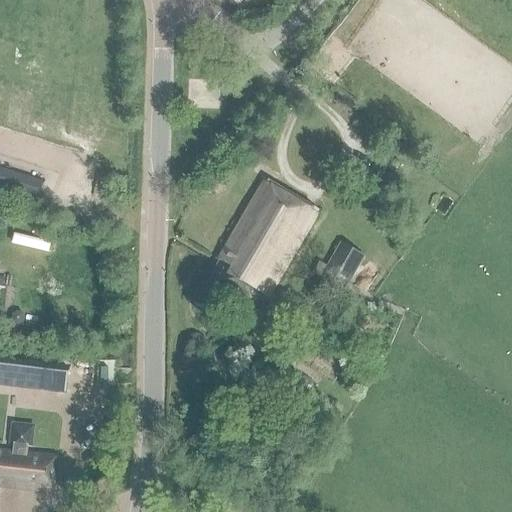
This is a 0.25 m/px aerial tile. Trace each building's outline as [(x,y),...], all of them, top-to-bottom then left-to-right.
[(0,169),(0,186),(37,198),(42,183),(0,169)] [(262,178),(214,260),(219,262),(193,306),(211,316),(224,294),(258,314),(318,211),(262,178)] [(320,279),(343,292),(363,257),(340,244),(327,267),(320,279)] [(39,276),(44,256),(9,249),(5,268),(39,276)] [(320,279),(327,267),(318,262),(311,274),(320,279)] [(225,315),(234,320),(240,310),(231,305),(225,315)] [(24,317),(21,312),(15,311),(11,314),(10,320),(13,324),(19,325),(23,322),(24,317)] [(45,365),(0,359),(0,385),(42,390),(45,365)] [(311,383),(304,378),(301,377),(298,378),(296,381),(297,387),(304,392),(308,392),(310,391),(312,389),(313,386),(311,383)] [(0,485),(51,492),(55,458),(26,455),(27,447),(30,448),(32,428),(12,425),(10,445),(13,446),(12,454),(0,452),(0,485)]
